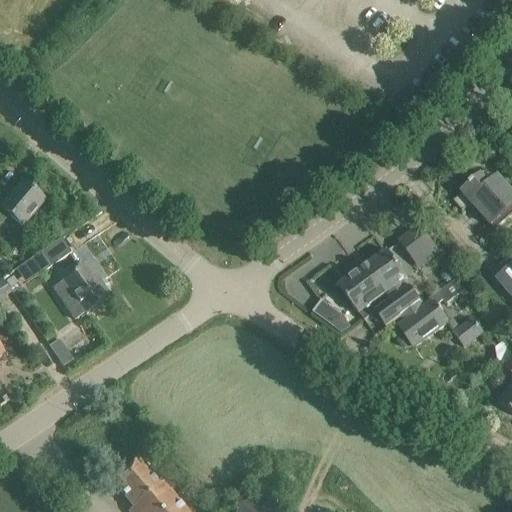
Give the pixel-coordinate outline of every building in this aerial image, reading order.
[(511,214),(511,193),(498,178),(489,186),(482,178),(475,183),(474,182),(469,186),(470,187),(454,201),(462,211),(472,203),(494,230),(511,214)] [(21,228),(44,202),(22,183),(0,208),(0,209),(8,217),(19,226),(21,228)] [(440,254),(433,244),(421,228),(400,244),(419,269),(440,254)] [(35,278),(55,264),(72,253),(61,238),(25,263),(35,278)] [(409,281),(400,268),(388,252),(362,271),(381,299),(386,305),(375,313),(376,314),(387,329),(402,318),(402,319),(421,306),(406,284),(409,281)] [(492,273),(496,279),(511,297),(511,260),(510,258),(492,273)] [(109,295),(102,286),(100,283),(97,286),(84,267),(63,282),(52,290),(75,323),(91,311),(93,312),(101,306),(100,305),(110,298),(109,295)] [(381,299),(362,271),(339,287),(359,315),(360,314),(365,322),(376,314),(375,313),(386,305),(381,299)] [(447,324),(435,307),(444,301),(446,305),(467,291),(459,279),(429,299),(433,305),(424,311),(421,306),(402,319),(405,324),(400,328),(401,330),(399,332),(396,337),(397,342),(401,347),(405,349),(411,349),(413,347),(414,349),(447,324)] [(0,285),(0,299),(10,293),(3,283),(0,285)] [(350,328),(342,317),(334,327),(333,326),(332,327),(342,334),(350,328)] [(474,320),(454,334),(464,349),(484,334),(474,320)] [(511,413),(511,359),(504,371),(511,375),(511,385),(500,406),(511,413)] [(188,511),(163,482),(159,485),(138,461),(112,483),(137,511),(188,511)] [(234,506),(234,511),(276,511),(273,498),(234,506)]
